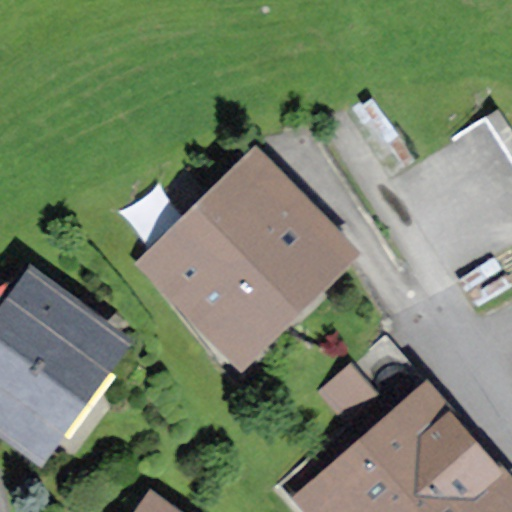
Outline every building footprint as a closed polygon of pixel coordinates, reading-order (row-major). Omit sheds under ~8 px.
[(511,245),(511,165),(481,117),(397,171),(465,276),(511,245)] [(327,253),(251,178),(162,265),(237,341),(327,253)] [(102,344),(28,289),(0,326),(0,421),(29,443),(102,344)] [(344,406),(372,381),(353,359),(324,384),(344,406)] [(486,511),(499,501),(420,410),(317,499),(328,511),(486,511)]
